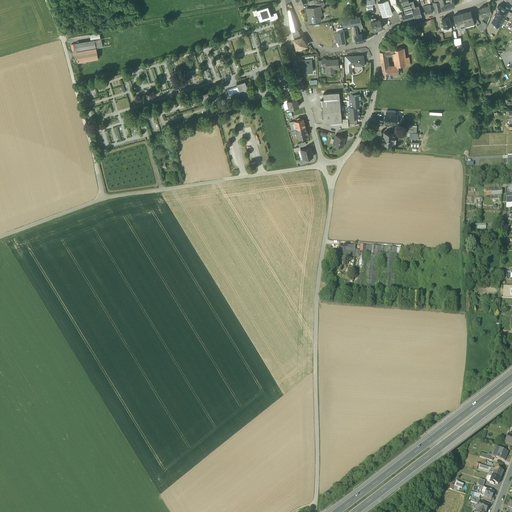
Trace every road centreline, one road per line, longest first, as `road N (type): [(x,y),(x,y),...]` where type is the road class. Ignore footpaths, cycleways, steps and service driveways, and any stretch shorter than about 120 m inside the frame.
road 1 (track): [(464,418),(462,157),(353,149)]
road 2 (residential): [(373,44),(377,75),(362,129),(341,161),(323,165),(282,0)]
road 3 (track): [(0,56),(274,0)]
road 4 (track): [(315,511),(318,282)]
road 5 (motorway): [(511,381),(340,511)]
road 6 (track): [(101,198),(46,0)]
road 7 (motorway): [(358,511),(511,395)]
road 8 (residential): [(373,44),(385,32),(483,0)]
